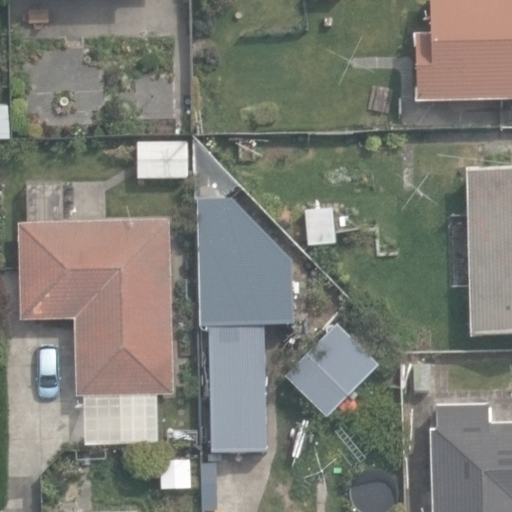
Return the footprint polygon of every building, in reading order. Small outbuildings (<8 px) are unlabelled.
[(418,35),(421,104),(511,100),(511,0),(432,0),(434,34),(418,35)] [(140,141),(141,178),(193,177),(192,140),(140,141)] [(470,171),(474,336),(511,334),(511,169),(478,171),(470,171)] [(77,317),(79,395),(176,393),(172,219),(66,222),(66,182),(31,182),(31,222),(23,223),(25,319),(77,317)] [(307,212),(311,246),(340,243),(336,209),(307,212)] [(214,453),(214,455),(270,454),(267,327),(211,328),(214,453)] [(416,362),(416,391),(434,391),(434,361),(416,362)] [(511,511),(511,422),(493,423),(493,405),(439,406),(439,430),(435,430),(436,511),(511,511)] [(390,511),(390,457),(352,457),(352,511),(390,511)] [(165,490),(194,489),(194,460),(165,461),(165,490)]
